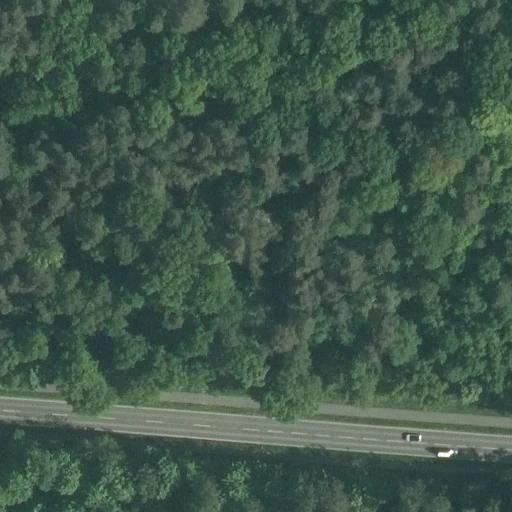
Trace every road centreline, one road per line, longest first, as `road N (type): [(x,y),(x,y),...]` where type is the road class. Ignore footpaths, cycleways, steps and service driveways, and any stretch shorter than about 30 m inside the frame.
road 1 (secondary): [(0,413),(511,451)]
road 2 (unknown): [(0,320),(511,341)]
road 3 (track): [(170,0),(0,69)]
